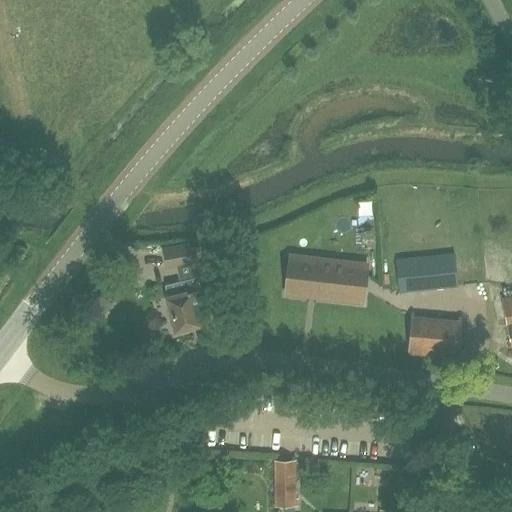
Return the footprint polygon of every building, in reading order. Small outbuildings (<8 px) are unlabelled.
[(192,262),(195,278),(165,286),(169,299),(168,299),(173,317),(169,318),(174,335),(191,330),(190,326),(210,321),(201,289),(198,278),(209,276),(204,245),(190,248),(190,246),(165,251),(168,267),(192,262)] [(399,293),(458,288),(455,254),(396,259),(399,293)] [(291,255),(287,295),(361,303),(366,264),(291,255)] [(511,295),(502,298),(511,349),(511,295)] [(460,318),(457,344),(410,339),(413,314),(412,314),(409,354),(456,358),(460,318)] [(274,507),(297,506),(296,461),(273,461),(274,507)] [(468,500),(473,467),(457,465),(451,498),(468,500)]
